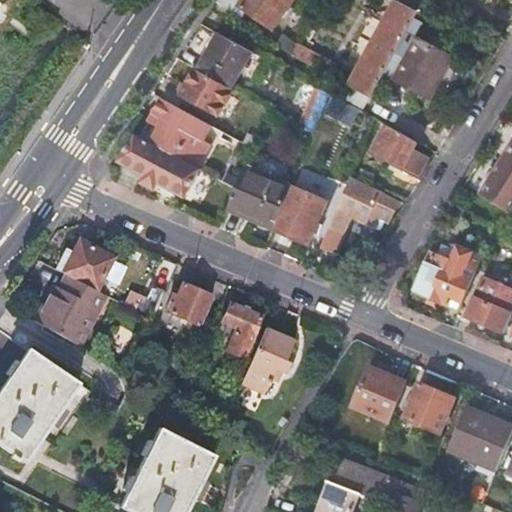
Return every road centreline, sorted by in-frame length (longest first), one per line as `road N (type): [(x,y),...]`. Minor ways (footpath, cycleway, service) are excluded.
road 1 (residential): [(46,180),(362,315)]
road 2 (residential): [(362,315),(511,68)]
road 3 (secondary): [(163,0),(46,180)]
road 4 (residential): [(362,315),(511,378)]
